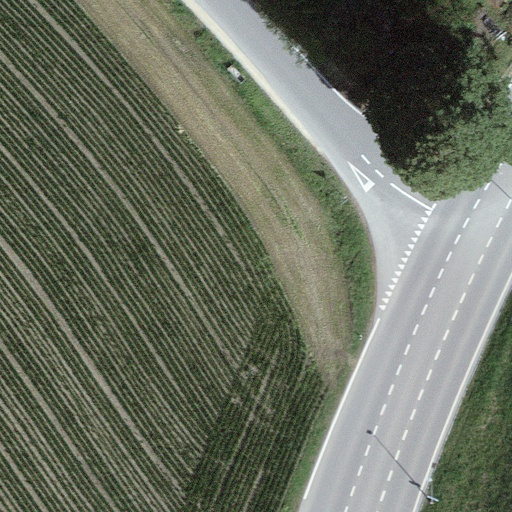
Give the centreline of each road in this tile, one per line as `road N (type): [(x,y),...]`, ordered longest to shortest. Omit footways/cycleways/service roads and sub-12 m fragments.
road 1 (unclassified): [(222,0),(473,252)]
road 2 (secondary): [(377,511),(473,252)]
